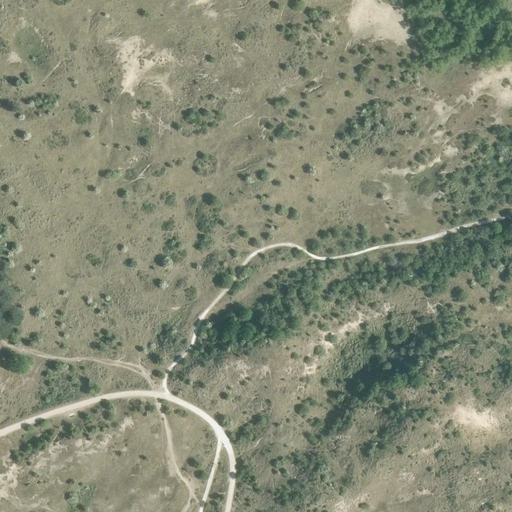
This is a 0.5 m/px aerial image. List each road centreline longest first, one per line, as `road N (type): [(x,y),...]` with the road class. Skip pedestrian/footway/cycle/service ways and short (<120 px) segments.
road 1 (unknown): [(0,342),(58,360),(138,367),(156,394)]
road 2 (track): [(162,396),(115,394),(0,432)]
road 3 (unknown): [(185,511),(190,489),(174,473),(156,394)]
